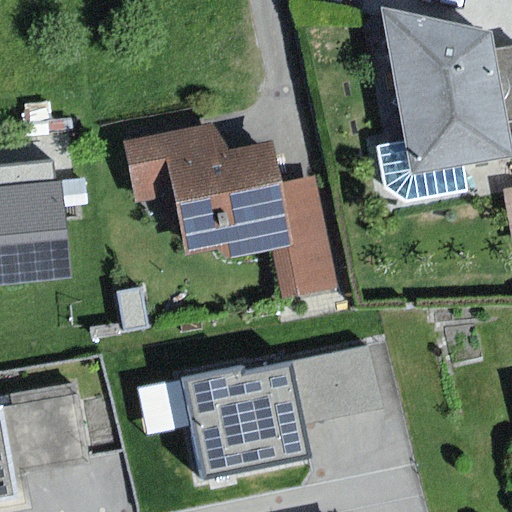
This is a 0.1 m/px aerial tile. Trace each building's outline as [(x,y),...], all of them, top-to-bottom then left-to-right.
[(496,35),(387,14),(412,143),(380,149),(388,189),(405,204),(472,193),(467,165),(511,157),(511,134),(510,124),(498,51),(496,35)] [(511,48),(498,51),(510,124),(511,123),(511,48)] [(226,120),(128,139),(142,208),(176,202),(189,268),(280,250),(302,246),(291,189),(283,148),(233,158),(226,120)] [(0,286),(71,281),(60,161),(0,165),(0,286)] [(302,246),(280,250),(288,301),(341,289),(320,183),(291,189),(302,246)] [(144,290),(116,294),(124,336),(151,331),(144,290)] [(370,350),(295,367),(307,426),(383,410),(370,350)] [(244,368),(189,380),(198,427),(209,480),(314,459),(307,426),(295,367),(246,377),(244,368)] [(198,427),(189,380),(143,388),(153,436),(198,427)] [(77,395),(8,410),(22,476),(92,462),(77,395)] [(0,511),(22,511),(27,511),(22,476),(8,410),(0,411),(0,511)]
